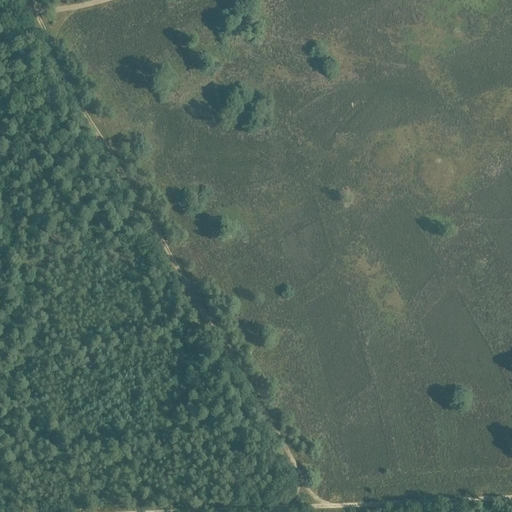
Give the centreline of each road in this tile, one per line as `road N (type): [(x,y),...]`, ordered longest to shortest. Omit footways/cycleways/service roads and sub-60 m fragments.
road 1 (track): [(107,0),(30,12),(35,24),(321,508)]
road 2 (track): [(249,511),(511,499)]
